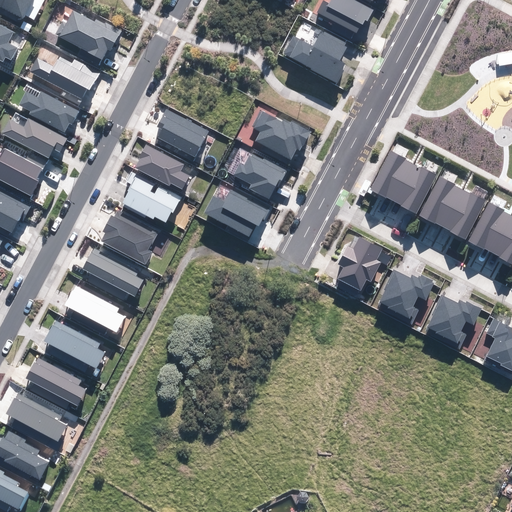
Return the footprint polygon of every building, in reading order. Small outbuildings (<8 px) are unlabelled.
[(32,0),(0,0),(0,5),(23,17),(32,0)] [(373,9),(355,0),(330,0),(329,4),(324,1),(318,12),(356,32),(361,23),(364,25),(373,9)] [(95,22),(74,11),(67,23),(63,21),(56,35),(102,59),(107,49),(110,50),(120,30),(97,18),(95,22)] [(13,31),(0,24),(0,59),(2,61),(5,56),(11,59),(16,48),(7,43),(13,31)] [(293,37),(285,53),(338,81),(347,65),(339,61),(348,44),(323,31),(314,48),(293,37)] [(53,66),(37,58),(30,71),(82,98),(87,88),(90,89),(99,73),(75,60),(71,66),(57,59),(53,66)] [(38,97),(26,91),(19,105),(31,111),(30,114),(65,132),(69,123),(71,124),(78,111),(41,91),(38,97)] [(208,131),(166,110),(157,127),(163,129),(159,137),(194,156),(208,131)] [(310,130),(291,120),(289,124),(284,121),(282,123),(262,112),(254,127),(261,131),(256,141),(291,160),(297,149),(300,150),(310,130)] [(10,120),(3,134),(49,158),(54,148),(60,151),(67,139),(28,119),(24,127),(10,120)] [(184,164),(146,145),(135,167),(169,185),(171,182),(182,188),(188,176),(180,171),(184,164)] [(0,179),(30,195),(38,181),(35,180),(45,162),(29,154),(26,160),(5,149),(0,158),(0,179)] [(390,151),(370,189),(386,197),(386,196),(394,200),(413,164),(404,160),(405,159),(390,151)] [(287,171),(252,152),(245,166),(240,164),(235,174),(252,183),(249,188),(269,199),(276,185),(279,186),(287,171)] [(413,164),(394,200),(402,204),(401,206),(416,214),(437,175),(421,167),(420,169),(413,164)] [(180,198),(131,172),(127,181),(133,184),(123,203),(153,218),(154,216),(166,222),(172,210),(173,211),(180,198)] [(439,177),(419,215),(434,223),(435,222),(443,226),(461,190),(453,186),(454,184),(439,177)] [(371,183),(365,180),(357,194),(363,197),(371,183)] [(214,197),(205,213),(249,236),(255,224),(261,227),(271,209),(231,188),(224,202),(214,197)] [(0,225),(12,232),(18,220),(22,222),(30,206),(0,190),(0,225)] [(461,190),(443,226),(451,230),(450,232),(465,239),(485,200),(470,193),(469,194),(461,190)] [(488,202),(468,241),(484,249),(484,248),(492,252),(511,216),(502,211),(503,210),(488,202)] [(157,231),(118,210),(114,217),(112,216),(104,232),(106,233),(102,242),(145,264),(152,252),(148,249),(157,231)] [(511,216),(492,252),(500,256),(499,257),(511,263),(511,216)] [(381,247),(360,237),(353,249),(348,247),(339,265),(344,267),(338,280),(361,290),(366,279),(371,281),(380,262),(376,259),(381,247)] [(94,249),(84,269),(135,295),(143,280),(135,276),(137,272),(94,249)] [(387,289),(379,305),(396,313),(395,317),(412,325),(420,310),(412,306),(418,295),(426,299),(434,284),(432,283),(433,281),(422,276),(420,279),(413,276),(411,278),(394,270),(385,289),(387,289)] [(119,308),(76,286),(66,306),(116,332),(124,317),(116,313),(119,308)] [(459,303),(443,296),(427,330),(431,333),(430,335),(459,349),(466,334),(460,331),(465,321),(474,325),(482,309),(467,302),(466,303),(460,300),(459,303)] [(511,329),(511,327),(494,319),(487,333),(496,337),(485,359),(511,372),(511,330),(511,331),(511,329)] [(99,344),(56,321),(45,341),(53,346),(50,353),(85,371),(89,364),(96,368),(104,353),(96,349),(99,344)] [(81,380),(38,358),(27,379),(77,405),(85,389),(78,386),(81,380)] [(62,416),(18,394),(7,415),(58,441),(66,426),(58,422),(62,416)] [(26,440),(8,431),(2,443),(0,442),(0,455),(6,459),(5,461),(39,479),(48,463),(36,456),(39,450),(25,443),(26,440)] [(4,472),(0,470),(0,499),(18,509),(27,492),(16,486),(18,483),(2,475),(4,472)] [(299,494),(296,499),(298,505),(305,505),(308,500),(305,494),(299,494)]
